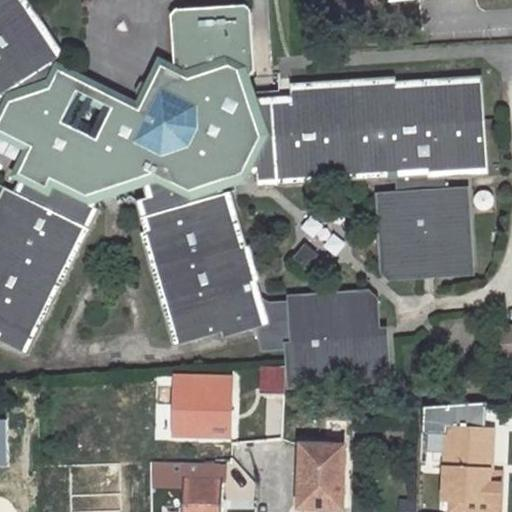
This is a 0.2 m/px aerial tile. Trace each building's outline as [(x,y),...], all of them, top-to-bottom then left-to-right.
[(0,0),(0,106),(35,148),(61,160),(38,206),(30,203),(21,222),(18,221),(4,252),(7,254),(0,269),(0,337),(46,359),(53,356),(86,287),(82,285),(95,258),(98,260),(117,219),(114,217),(121,201),(166,189),(171,207),(168,209),(165,215),(173,240),(169,241),(183,284),(187,283),(197,316),(192,317),(202,347),(208,349),(241,339),(238,329),(247,326),(250,336),(251,342),(285,331),(288,325),(276,289),(280,287),(271,256),(266,257),(244,195),(241,196),(237,181),(254,171),(268,171),(270,188),(408,175),(408,172),(437,170),(438,172),(469,169),(469,172),(488,171),(493,166),(489,131),(479,132),(478,122),(488,121),(486,88),(480,83),(461,84),(462,89),(432,92),(432,88),(401,91),(400,86),(366,89),(367,94),(298,100),(299,108),(246,112),(243,85),(260,84),(254,19),(249,14),(180,21),(175,26),(180,74),(173,75),(166,90),(146,91),(142,100),(151,113),(147,120),(74,87),(66,69),(70,67),(69,59),(22,3),(18,5),(14,0),(0,0)] [(78,60),(25,0),(14,0),(18,5),(22,3),(69,59),(70,67),(78,60)] [(403,79),(298,89),(298,100),(367,94),(366,89),(400,86),(401,91),(432,88),(432,92),(462,89),(461,84),(480,83),(486,88),(485,77),(403,86),(403,79)] [(0,118),(29,153),(35,148),(0,106),(0,118)] [(489,131),(488,121),(478,122),(479,132),(489,131)] [(470,178),(494,176),(493,166),(488,171),(469,172),(469,169),(438,172),(437,170),(408,172),(408,175),(270,188),(270,193),(470,175),(470,178)] [(466,186),(373,196),(382,285),(475,275),(466,186)] [(271,254),(250,193),(244,195),(266,257),(271,256),(280,287),(276,289),(288,325),(285,331),(295,328),(282,289),(286,287),(276,253),(271,254)] [(0,269),(7,254),(4,252),(18,221),(21,222),(30,203),(21,198),(0,244),(0,269)] [(163,242),(198,353),(208,349),(202,347),(192,317),(197,316),(187,283),(183,284),(169,241),(173,240),(165,215),(168,209),(156,212),(165,240),(163,242)] [(312,213),(298,236),(337,259),(350,235),(312,213)] [(57,363),(122,221),(117,219),(98,260),(95,258),(82,285),(86,287),(53,356),(46,359),(57,363)] [(299,258),(311,266),(321,252),(309,244),(299,258)] [(247,326),(238,329),(241,339),(250,336),(247,326)] [(267,373),(267,400),(291,402),(292,372),(267,373)] [(177,380),(176,442),(215,442),(217,394),(210,393),(211,381),(177,380)] [(489,431),(451,429),(447,499),(490,502),(492,472),(487,471),(489,431)] [(496,431),(489,431),(487,471),(492,472),(494,472),(496,431)] [(17,456),(0,456),(0,500),(19,499),(17,456)] [(308,462),(306,511),(345,511),(346,462),(308,462)] [(186,470),(184,511),(223,511),(225,486),(220,486),(220,471),(186,470)] [(26,481),(26,505),(41,505),(41,481),(26,481)] [(403,500),(400,511),(418,511),(420,503),(403,500)]
